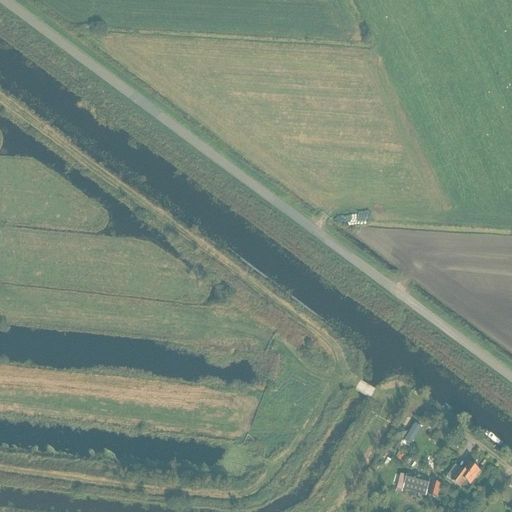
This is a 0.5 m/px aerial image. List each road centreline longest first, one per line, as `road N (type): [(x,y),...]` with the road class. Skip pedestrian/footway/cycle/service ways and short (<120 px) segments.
road 1 (tertiary): [(511,377),(1,0)]
road 2 (track): [(340,378),(338,351),(0,98)]
road 3 (track): [(0,474),(231,497),(259,489),(274,473),(340,378)]
road 4 (track): [(474,440),(403,392),(374,394),(340,378)]
